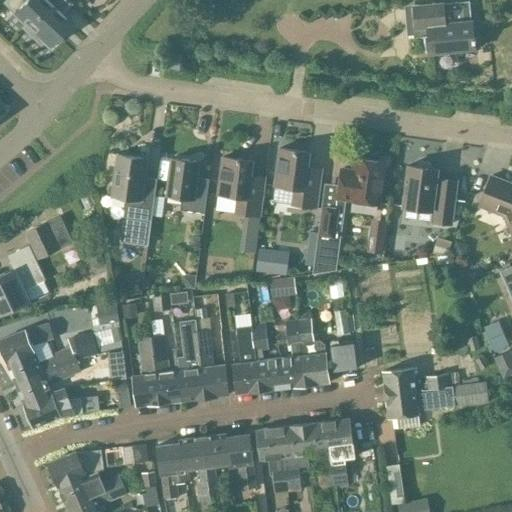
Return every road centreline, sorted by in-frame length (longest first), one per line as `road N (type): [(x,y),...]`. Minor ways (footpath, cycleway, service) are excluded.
road 1 (residential): [(511,134),(124,82),(94,52)]
road 2 (residential): [(14,461),(64,438),(365,401)]
